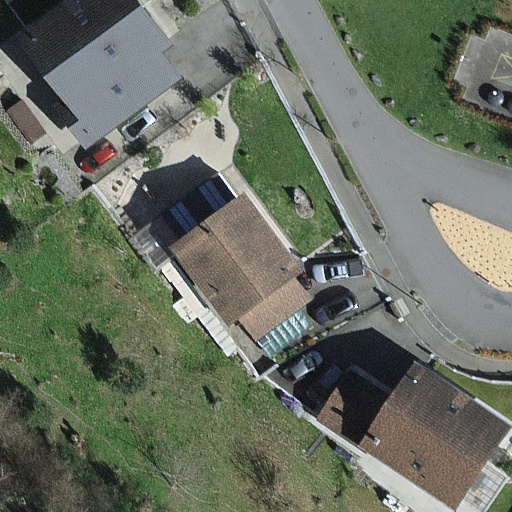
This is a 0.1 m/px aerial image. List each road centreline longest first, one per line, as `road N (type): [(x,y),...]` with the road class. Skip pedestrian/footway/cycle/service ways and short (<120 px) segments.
road 1 (residential): [(355,121),(419,248),(458,295),(511,319)]
road 2 (residential): [(291,0),(355,121)]
road 3 (residential): [(511,198),(390,147)]
